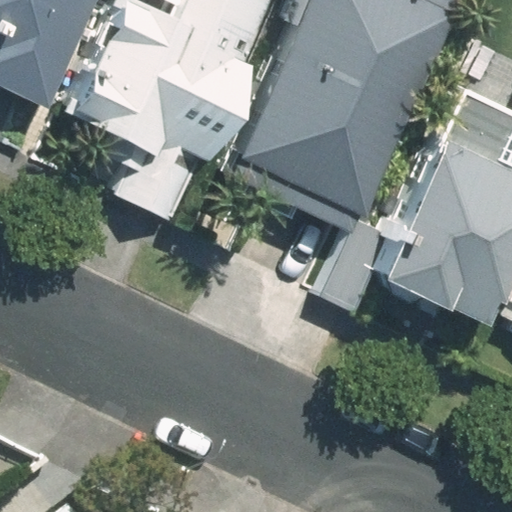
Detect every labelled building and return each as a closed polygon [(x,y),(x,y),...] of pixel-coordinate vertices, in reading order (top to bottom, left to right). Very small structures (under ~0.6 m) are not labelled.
[(0,0),(0,93),(29,107),(80,0),(0,0)] [(127,0),(94,0),(42,110),(95,134),(85,154),(113,167),(101,193),(161,221),(265,0),(156,0),(162,2),(156,14),(127,0)] [(330,233),(440,0),(287,0),(205,174),(330,233)] [(442,84),(349,275),(460,329),(511,221),(511,83),(499,111),(442,84)] [(511,240),(478,310),(511,326),(511,240)]
